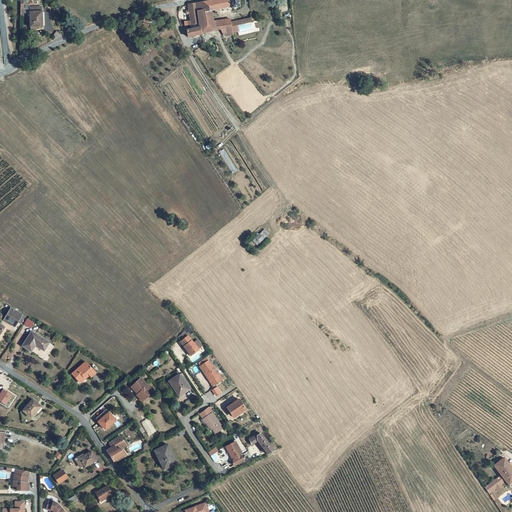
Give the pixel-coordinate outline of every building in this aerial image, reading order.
[(232,29),(230,20),(214,23),(212,11),(233,8),(233,10),(241,9),(239,0),(222,0),(187,5),(193,29),(187,30),(189,38),(223,30),(223,31),(232,29)] [(31,13),(31,28),(42,28),(42,13),(41,13),(41,8),(32,8),(32,13),(31,13)] [(245,17),(230,20),(232,29),(223,31),(224,35),(233,33),(232,30),(239,29),(238,27),(238,24),(238,23),(245,22),(245,17)] [(224,149),(219,152),(224,161),(230,158),(224,149)] [(257,245),(270,234),(264,228),(252,240),(257,245)] [(21,315),(11,309),(4,320),(14,326),(21,315)] [(24,325),(30,328),(33,322),(27,319),(24,325)] [(48,342),(31,331),(22,346),(31,351),(34,346),(43,351),(48,342)] [(189,355),(197,349),(196,349),(200,346),(196,340),(192,343),(187,336),(178,342),(181,347),(182,346),(189,355)] [(189,357),(193,363),(202,357),(198,351),(189,357)] [(213,387),(222,381),(219,377),(209,363),(208,364),(202,368),(200,369),(205,376),(208,375),(212,381),(210,383),(213,387)] [(84,377),(86,379),(89,376),(91,379),(95,374),(85,364),(72,376),(78,382),(84,377)] [(180,399),(191,392),(188,387),(191,385),(186,378),(183,381),(181,377),(170,384),(180,399)] [(152,391),(140,378),(136,382),(137,383),(133,387),(140,395),(138,397),(142,401),(152,391)] [(1,391),(0,389),(0,403),(7,409),(15,396),(3,388),(1,391)] [(230,413),(234,411),(233,409),(242,403),(236,396),(224,404),(230,413)] [(33,400),(23,410),(30,415),(34,411),(35,412),(41,407),(33,400)] [(235,412),(244,406),(242,403),(233,409),(234,411),(235,412)] [(116,420),(106,410),(95,419),(105,430),(116,420)] [(205,410),(200,414),(204,420),(209,417),(205,410)] [(216,435),(223,430),(213,414),(209,417),(204,420),(202,421),(205,425),(207,424),(211,430),(212,429),(216,435)] [(110,442),(112,446),(123,439),(120,435),(110,442)] [(256,442),(267,456),(273,452),(259,435),(249,441),(251,445),(256,442)] [(121,447),(126,443),(123,439),(112,446),(107,450),(115,460),(125,453),(121,447)] [(169,442),(153,448),(163,470),(178,464),(169,442)] [(235,466),(245,460),(241,455),(243,454),(235,442),(225,448),(233,460),(234,465),(235,466)] [(125,448),(128,446),(126,443),(121,447),(125,453),(115,460),(116,462),(129,453),(125,448)] [(216,447),(209,451),(211,456),(218,452),(216,447)] [(80,456),(81,457),(85,462),(87,464),(92,461),(93,462),(98,459),(93,451),(86,456),(84,453),(80,456)] [(494,466),(502,475),(500,477),(499,477),(492,482),(497,488),(499,490),(503,486),(502,484),(506,480),(510,484),(511,482),(511,468),(503,458),(494,466)] [(511,468),(511,466),(504,458),(503,458),(511,468)] [(19,496),(19,500),(31,500),(31,492),(29,492),(31,481),(17,479),(15,490),(15,496),(19,496)] [(62,479),(55,484),(60,491),(67,486),(62,479)] [(492,482),(486,488),(490,494),(497,488),(492,482)] [(108,494),(97,501),(103,509),(113,503),(108,494)]
